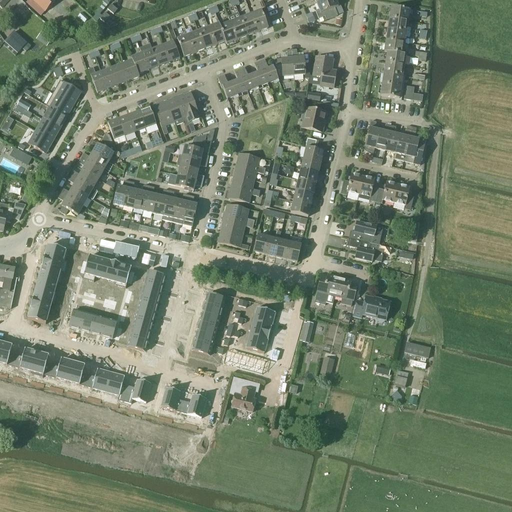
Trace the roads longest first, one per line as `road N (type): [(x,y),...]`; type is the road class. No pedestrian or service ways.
road 1 (residential): [(35,221),(98,110),(201,72)]
road 2 (residential): [(194,256),(225,127),(201,72)]
road 3 (residential): [(35,221),(194,256)]
road 4 (residential): [(164,375),(10,336)]
